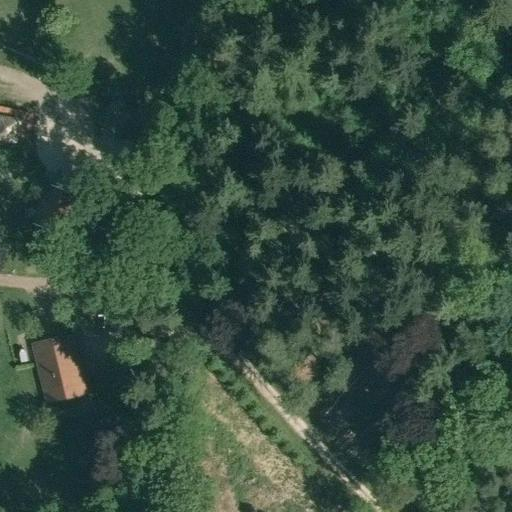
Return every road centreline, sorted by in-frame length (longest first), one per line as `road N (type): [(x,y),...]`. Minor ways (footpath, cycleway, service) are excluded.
road 1 (track): [(359,511),(231,346),(144,293),(0,284)]
road 2 (track): [(372,511),(491,121)]
